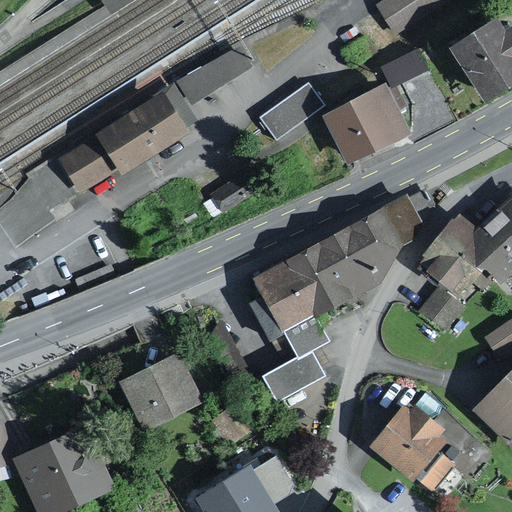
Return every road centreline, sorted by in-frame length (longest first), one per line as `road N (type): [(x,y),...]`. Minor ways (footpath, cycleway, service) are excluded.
road 1 (primary): [(129,295),(511,114)]
road 2 (residential): [(511,173),(455,201),(383,296),(307,511)]
road 3 (residential): [(269,95),(0,271)]
road 4 (primary): [(0,359),(129,295)]
road 5 (primary): [(129,295),(0,340)]
